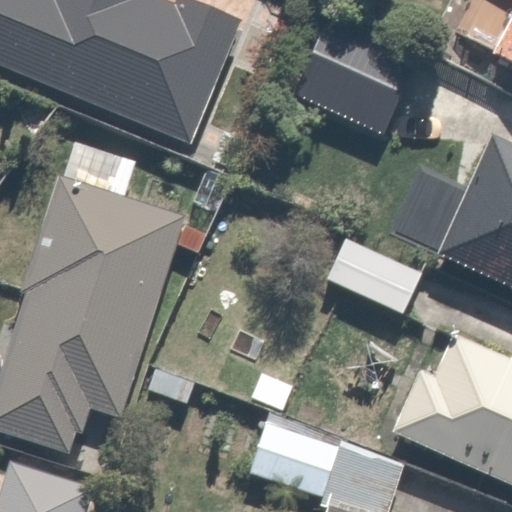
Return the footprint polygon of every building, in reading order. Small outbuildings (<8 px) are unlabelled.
[(160,0),(0,0),(0,68),(191,145),(241,22),(186,0),(175,0),(174,5),(160,0)] [(331,16),(295,95),(384,137),(421,58),(331,16)] [(511,17),(494,54),(511,63),(511,17)] [(366,166),(259,115),(225,186),(333,237),(366,166)] [(511,145),(491,136),(437,255),(511,288),(511,145)] [(119,420),(182,218),(58,180),(20,290),(19,294),(25,296),(0,370),(0,434),(67,456),(74,433),(81,435),(88,410),(119,420)] [(345,241),(327,282),(402,316),(420,275),(345,241)] [(419,373),(392,434),(483,475),(511,487),(511,363),(452,337),(433,379),(419,373)] [(270,420),(251,475),(356,511),(388,511),(404,467),(270,420)] [(0,511),(87,511),(94,493),(11,466),(0,501),(0,511)]
